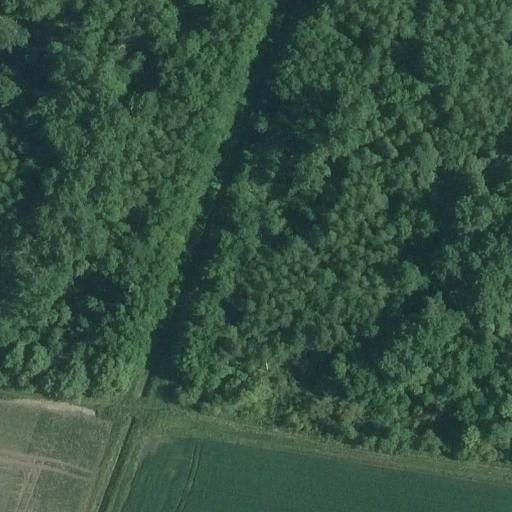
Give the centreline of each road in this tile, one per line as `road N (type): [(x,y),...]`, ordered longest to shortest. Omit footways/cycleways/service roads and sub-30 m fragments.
road 1 (track): [(511,466),(0,388)]
road 2 (track): [(155,410),(307,0)]
